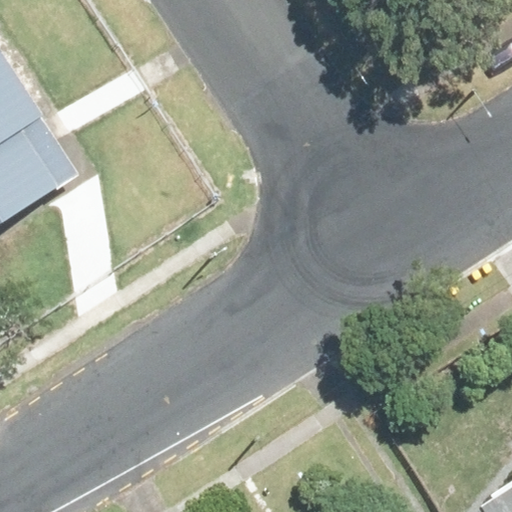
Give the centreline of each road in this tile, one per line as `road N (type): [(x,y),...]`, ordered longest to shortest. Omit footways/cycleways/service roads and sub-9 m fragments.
road 1 (tertiary): [(0,510),(381,266)]
road 2 (residential): [(211,0),(381,266)]
road 3 (tertiary): [(381,266),(511,180)]
